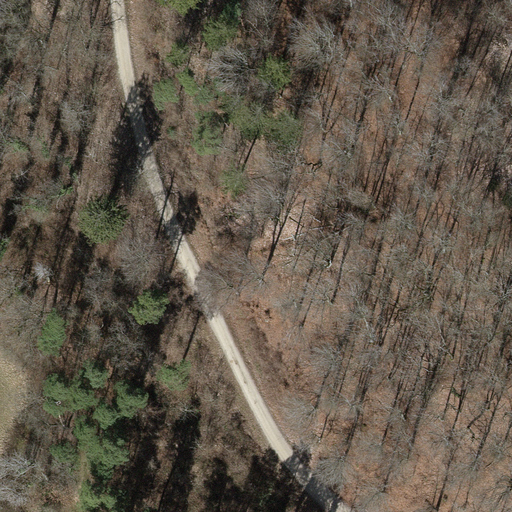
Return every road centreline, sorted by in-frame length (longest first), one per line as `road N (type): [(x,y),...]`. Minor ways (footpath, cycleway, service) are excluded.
road 1 (track): [(343,511),(269,427),(141,154),(119,0)]
road 2 (track): [(313,484),(256,466),(230,441),(204,390),(141,342),(0,264)]
road 3 (track): [(0,117),(46,0)]
